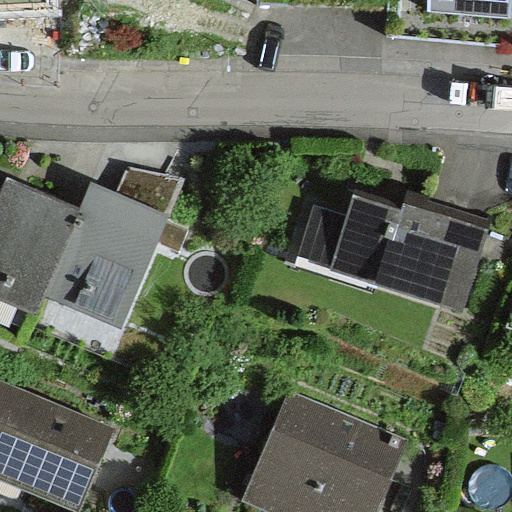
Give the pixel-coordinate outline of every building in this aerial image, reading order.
[(511,0),(402,0),(401,38),(511,43),(511,0)] [(43,291),(75,216),(0,183),(0,294),(34,310),(43,291)] [(75,216),(43,291),(116,322),(159,223),(85,192),(75,216)] [(481,237),(355,201),(333,276),(460,312),(481,237)] [(83,511),(116,432),(2,386),(0,392),(0,492),(49,511),(83,511)] [(376,511),(404,441),(286,395),(245,500),(274,511),(376,511)]
